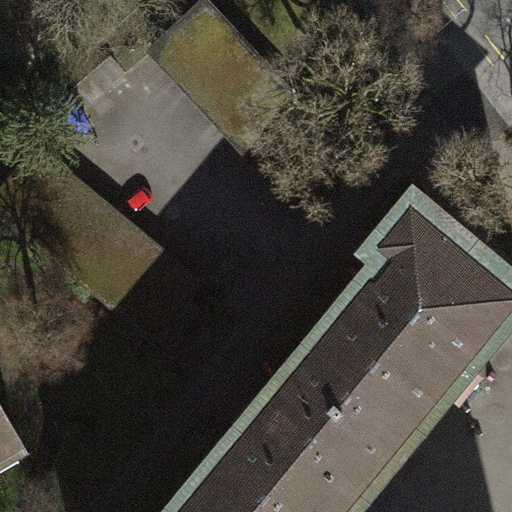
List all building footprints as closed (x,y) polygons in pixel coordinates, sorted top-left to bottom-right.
[(204,3),(154,49),(296,203),(347,157),(204,3)] [(199,284),(37,151),(0,195),(0,209),(154,337),(199,284)] [(316,343),(413,423),(490,330),(496,336),(511,317),(511,285),(410,201),(371,247),(388,261),(375,278),(372,275),(316,343)] [(207,474),(253,511),(338,511),(413,423),(316,343),(207,474)] [(0,414),(0,457),(19,447),(0,414)] [(253,511),(207,474),(174,511),(253,511)]
